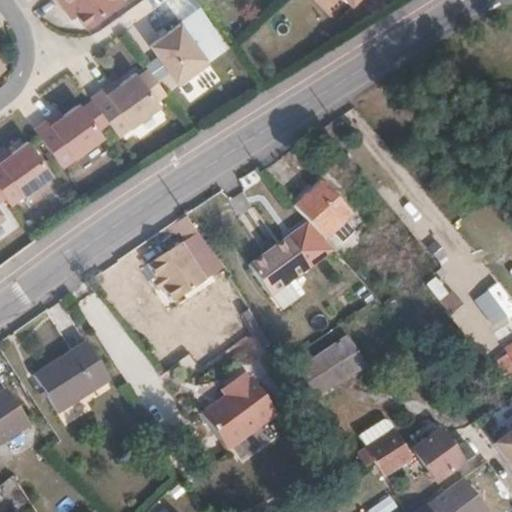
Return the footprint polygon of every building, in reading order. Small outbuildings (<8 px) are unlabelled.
[(56,0),(58,2),(61,0),(64,0),(82,25),(116,0),(56,0)] [(156,56),(167,71),(176,85),(207,63),(178,22),(148,44),(156,56)] [(144,64),(155,80),(167,71),(156,56),(144,64)] [(144,87),(155,80),(144,64),(133,71),(144,87)] [(107,122),(117,135),(158,105),(144,87),(133,71),(104,92),(101,87),(89,96),(91,99),(107,122)] [(80,108),(97,130),(107,122),(91,99),(80,108)] [(49,149),(61,167),(102,136),(97,130),(80,108),(76,103),(48,125),(45,119),(33,128),(37,133),(49,149)] [(28,141),(40,158),(49,149),(37,133),(28,141)] [(0,190),(3,195),(9,203),(51,173),(40,158),(28,141),(26,139),(0,158),(0,190)] [(323,180),(295,205),(323,237),(337,224),(346,232),(356,223),(348,214),(351,211),(323,180)] [(413,210),(403,217),(424,244),(434,237),(413,210)] [(270,298),(312,267),(289,237),(248,268),(270,298)] [(208,278),(183,240),(151,261),(161,278),(155,283),(161,291),(167,288),(176,300),(208,278)] [(511,302),(503,288),(477,304),(491,327),(511,314),(511,302)] [(342,341),(304,365),(300,367),(318,395),(321,394),(360,370),(342,341)] [(511,342),(493,355),(506,375),(511,370),(511,342)] [(73,423),(125,387),(98,350),(47,385),(73,423)] [(218,364),(206,372),(237,419),(254,406),(228,368),(223,372),(218,364)] [(203,385),(183,401),(209,440),(237,419),(206,372),(198,377),(203,385)] [(0,440),(31,419),(7,384),(0,388),(0,440)] [(209,440),(183,401),(178,404),(206,442),(209,440)] [(437,479),(472,455),(462,441),(451,447),(439,429),(414,446),(437,479)] [(375,459),(384,474),(412,455),(406,444),(398,431),(361,454),(367,464),(375,459)] [(511,432),(496,444),(511,465),(511,432)] [(471,471),(413,511),(490,511),(496,507),(471,471)] [(367,511),(389,511),(397,507),(388,495),(367,511)]
